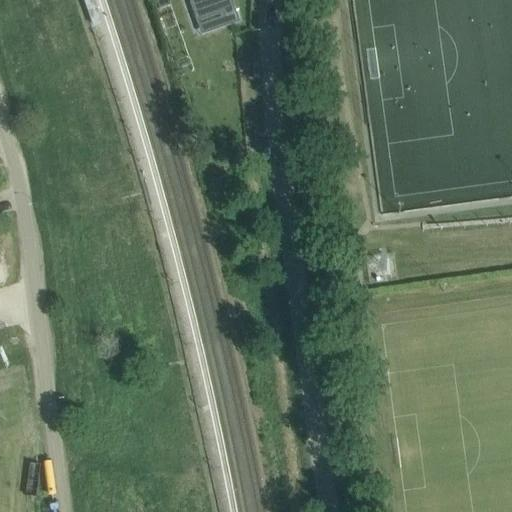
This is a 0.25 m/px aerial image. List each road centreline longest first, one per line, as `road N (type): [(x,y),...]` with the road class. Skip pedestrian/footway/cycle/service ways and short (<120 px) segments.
road 1 (tertiary): [(329,511),(270,91),(268,0)]
road 2 (unclassified): [(61,511),(28,256),(0,120)]
